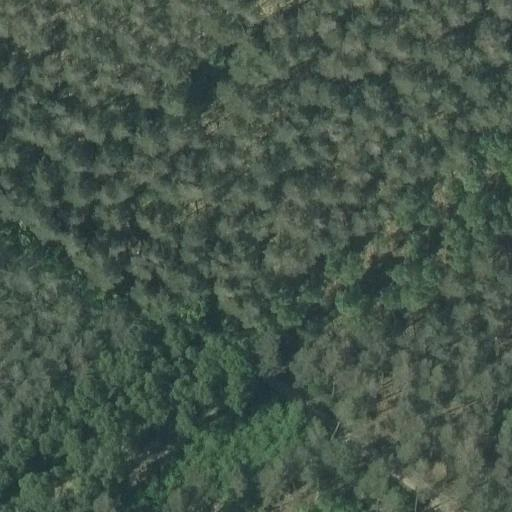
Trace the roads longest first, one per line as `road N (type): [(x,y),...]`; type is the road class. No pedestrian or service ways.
road 1 (track): [(511,146),(0,511)]
road 2 (track): [(0,187),(457,511)]
